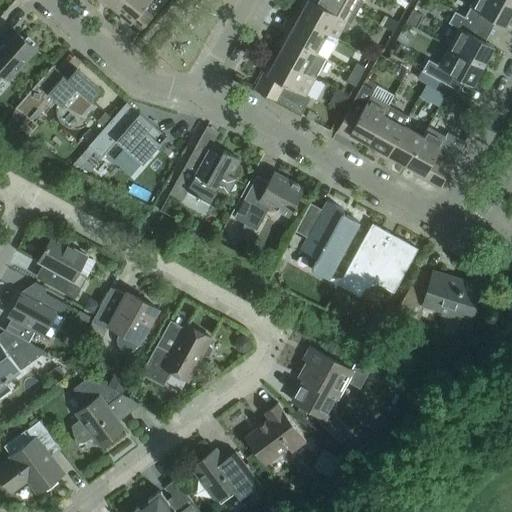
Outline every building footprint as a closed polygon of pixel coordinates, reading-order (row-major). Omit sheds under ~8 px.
[(123,0),(106,0),(116,9),(123,0)] [(123,0),(116,9),(130,21),(128,24),(138,33),(166,0),(123,0)] [(351,23),(357,11),(337,0),(307,0),(299,16),(328,32),(337,37),(347,20),(351,23)] [(337,0),(357,11),(363,0),(337,0)] [(505,26),(511,13),(511,4),(504,0),(473,0),(465,16),(491,31),(497,21),(505,26)] [(423,15),(412,9),(406,21),(416,27),(423,15)] [(485,41),(491,31),(465,16),(455,10),(449,22),(459,28),(449,46),(484,65),(494,46),(485,41)] [(317,52),(328,32),(299,16),(288,36),(317,52)] [(398,22),(387,16),(383,25),(393,31),(398,22)] [(0,43),(0,70),(9,79),(37,48),(14,28),(0,43)] [(326,57),(317,52),(288,36),(277,56),(315,77),(326,57)] [(473,84),(484,65),(449,46),(438,64),(428,58),(422,70),(431,75),(440,80),(458,90),(464,80),(473,84)] [(306,94),(315,77),(277,56),(268,73),(264,71),(255,88),(301,114),(310,96),(306,94)] [(365,66),(358,62),(353,71),(360,76),(365,66)] [(48,93),(59,103),(60,103),(61,103),(62,104),(63,103),(64,103),(65,102),(68,104),(67,106),(81,114),(84,116),(95,104),(92,103),(94,101),(92,99),(101,89),(77,67),(68,78),(64,74),(63,75),(52,65),(15,108),(32,118),(40,110),(38,108),(47,98),(45,96),(48,93)] [(431,75),(422,70),(422,69),(417,77),(427,82),(431,75)] [(355,85),(360,76),(353,71),(347,81),(355,85)] [(436,87),(440,80),(431,75),(427,82),(436,87)] [(388,104),(370,95),(368,93),(371,88),(363,84),(337,130),(348,137),(350,133),(367,143),(388,104)] [(102,157),(117,140),(143,163),(167,136),(140,112),(127,101),(89,145),(102,157)] [(408,115),(388,104),(367,143),(387,154),(403,125),(408,115)] [(423,136),(422,136),(403,125),(387,154),(407,165),(423,136)] [(440,187),(465,141),(447,131),(445,136),(428,126),(422,136),(423,136),(407,165),(424,174),(422,177),(440,187)] [(224,149),(223,150),(221,154),(210,148),(208,152),(195,145),(170,193),(183,200),(188,190),(196,195),(196,196),(200,198),(200,197),(210,202),(218,187),(229,193),(231,189),(236,187),(235,182),(237,177),(232,174),(240,158),(224,149)] [(257,175),(234,217),(257,229),(270,205),(290,215),(305,187),(274,170),(268,181),(257,175)] [(345,209),(327,200),(323,209),(310,202),(295,230),(307,236),(301,248),(317,257),(311,268),(329,278),(359,221),(343,212),(345,209)] [(394,234),(393,234),(387,246),(375,239),(381,228),(372,223),(339,284),(360,295),(365,286),(378,282),(394,291),(418,247),(394,234)] [(79,271),(87,255),(53,235),(39,261),(60,272),(53,285),(75,298),(88,276),(79,271)] [(414,280),(398,308),(419,319),(424,304),(471,318),(480,288),(452,279),(453,276),(433,270),(428,288),(414,280)] [(110,325),(121,331),(119,334),(117,338),(118,343),(120,347),(125,350),(129,350),(134,348),(137,345),(139,341),(140,341),(159,308),(134,294),(130,302),(124,299),(126,294),(111,286),(92,321),(107,329),(110,325)] [(69,305),(45,291),(39,302),(21,292),(9,315),(12,317),(6,328),(28,341),(35,330),(43,335),(56,312),(63,316),(69,305)] [(213,348),(208,342),(211,337),(186,323),(171,352),(156,345),(141,372),(163,385),(171,370),(188,379),(201,355),(208,355),(213,348)] [(28,341),(6,328),(0,325),(0,326),(12,333),(5,347),(0,340),(0,382),(4,379),(5,380),(9,377),(8,376),(43,350),(57,358),(58,357),(28,341)] [(304,378),(292,400),(309,409),(324,424),(340,441),(349,433),(349,427),(335,413),(325,402),(330,393),(337,396),(346,380),(359,387),(366,375),(369,370),(355,362),(351,369),(315,349),(300,376),(304,378)] [(81,389),(90,402),(76,412),(81,419),(72,425),(76,440),(92,434),(100,444),(124,426),(119,420),(133,409),(122,393),(95,378),(81,389)] [(269,418),(245,436),(265,464),(288,446),(292,451),(306,440),(278,402),(264,411),(269,418)] [(13,459),(0,469),(0,474),(12,490),(28,478),(37,491),(63,472),(48,451),(58,444),(40,419),(27,429),(34,439),(11,456),(13,459)] [(216,448),(191,466),(192,467),(217,499),(233,487),(240,496),(259,482),(245,463),(235,451),(224,459),(216,448)] [(160,489),(129,511),(201,511),(193,501),(176,478),(166,485),(173,495),(167,499),(160,489)]
